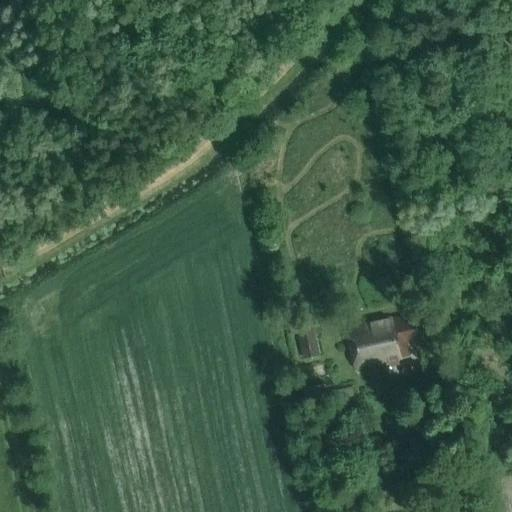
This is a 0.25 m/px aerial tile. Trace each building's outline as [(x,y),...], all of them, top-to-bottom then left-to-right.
[(400,318),(348,330),(357,367),(388,360),(388,356),(396,354),(397,358),(410,355),(406,339),(420,336),(416,319),(401,322),(400,318)] [(311,319),(295,323),(295,320),(288,321),(291,335),(297,334),(303,358),(319,354),(311,319)] [(401,371),(412,368),(410,359),(399,362),(401,371)] [(326,399),(322,384),(299,390),(303,404),(326,399)] [(356,403),(352,386),(332,391),(335,408),(356,403)]
